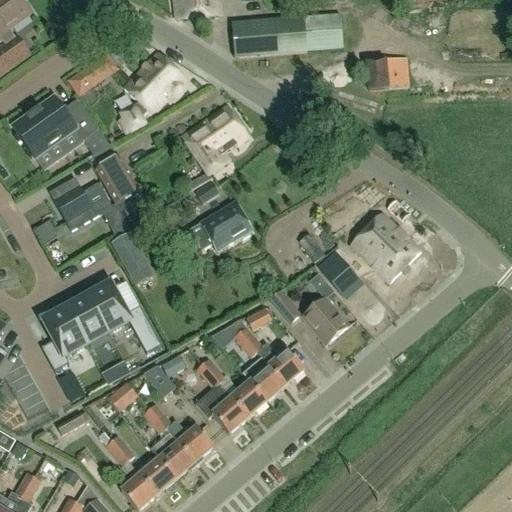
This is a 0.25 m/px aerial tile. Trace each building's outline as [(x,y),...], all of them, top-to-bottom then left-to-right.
[(10,32),(32,16),(20,0),(0,0),(0,44),(12,36),(10,32)] [(173,0),(176,23),(220,18),(217,0),(173,0)] [(341,18),(232,27),(234,61),(307,55),(343,52),(341,18)] [(0,78),(1,80),(30,58),(17,39),(0,51),(0,78)] [(90,95),(120,73),(106,53),(76,75),(90,95)] [(415,81),(414,53),(392,54),(393,82),(415,81)] [(125,91),(138,104),(118,116),(120,122),(117,124),(126,140),(149,128),(143,119),(149,114),(150,116),(169,97),(174,98),(179,97),(183,93),(184,88),(182,83),(183,82),(158,57),(125,91)] [(390,57),(376,58),(377,83),(391,83),(390,57)] [(33,116),(12,131),(24,146),(35,162),(55,148),(75,134),(79,139),(83,145),(84,146),(93,158),(101,153),(108,147),(99,134),(88,119),(77,104),(70,109),(63,114),(58,108),(54,101),(33,116)] [(212,182),(209,179),(230,165),(224,156),(248,140),(227,109),(181,140),(206,177),(185,191),(189,197),(212,182)] [(97,173),(117,207),(139,195),(119,160),(97,173)] [(100,188),(83,198),(74,182),(51,196),(72,234),(96,220),(112,210),(100,188)] [(219,195),(212,184),(195,194),(202,205),(219,195)] [(396,201),(385,212),(401,227),(412,216),(396,201)] [(235,206),(200,227),(189,233),(201,255),(212,249),(216,255),(241,241),(242,243),(250,238),(249,236),(252,235),(235,206)] [(351,249),(389,285),(420,254),(382,217),(351,249)] [(148,268),(130,236),(111,246),(129,279),(148,268)] [(309,238),(299,245),(315,266),(324,259),(309,238)] [(337,295),(356,277),(340,261),(322,279),(337,295)] [(111,287),(88,299),(108,337),(129,326),(146,357),(161,349),(139,310),(127,317),(111,287)] [(270,304),(291,329),(302,320),(281,295),(270,304)] [(108,337),(88,299),(65,312),(86,349),(108,337)] [(325,349),(349,329),(326,302),(302,322),(325,349)] [(86,349),(65,312),(42,324),(54,345),(41,351),(54,375),(69,367),(65,361),(86,349)] [(256,317),(246,322),(252,332),(262,327),(256,317)] [(255,342),(246,331),(233,342),(240,351),(242,349),(248,345),(249,347),(255,342)] [(242,349),(240,351),(250,362),(257,356),(262,350),(255,342),(249,347),(248,345),(242,349)] [(262,351),(262,350),(257,356),(268,370),(285,390),(305,374),(288,353),(279,361),(267,347),(262,351)] [(212,379),(218,373),(209,363),(197,373),(204,382),(210,377),(212,379)] [(176,376),(170,364),(161,369),(167,381),(176,376)] [(129,377),(123,366),(112,372),(118,383),(129,377)] [(158,370),(143,378),(164,402),(176,391),(158,370)] [(285,390),(268,370),(249,386),(267,406),(285,390)] [(212,418),(229,438),(248,422),(231,401),(219,387),(225,382),(218,373),(212,379),(206,384),(212,391),(194,407),(207,422),(212,418)] [(127,386),(108,402),(120,416),(135,403),(141,411),(139,412),(143,418),(149,413),(127,386)] [(267,406),(249,386),(231,401),(248,422),(267,406)] [(71,406),(84,399),(78,389),(65,395),(71,405),(71,406)] [(156,408),(149,413),(143,418),(150,427),(157,422),(158,424),(164,419),(156,408)] [(81,417),(56,431),(62,440),(85,426),(89,431),(94,427),(90,423),(86,416),(82,418),(81,417)] [(157,422),(150,427),(159,438),(161,445),(151,454),(176,483),(195,467),(166,433),(172,428),(164,419),(158,424),(157,422)] [(172,428),(166,433),(195,467),(214,451),(197,430),(187,438),(177,424),(172,428)] [(109,431),(104,436),(112,445),(106,450),(113,459),(119,454),(121,456),(127,450),(118,440),(117,441),(109,431)] [(16,444),(0,434),(0,450),(9,456),(16,444)] [(112,445),(104,436),(98,441),(106,450),(105,451),(122,471),(121,472),(132,485),(121,495),(135,511),(141,511),(157,499),(140,478),(129,465),(135,459),(127,450),(121,456),(119,454),(113,459),(106,450),(112,445)] [(16,446),(10,457),(21,463),(27,452),(16,446)] [(176,483),(151,454),(158,463),(140,478),(157,499),(176,483)] [(27,477),(21,486),(28,490),(27,493),(35,498),(42,486),(40,485),(44,480),(37,476),(34,481),(27,477)] [(28,490),(21,486),(14,498),(12,496),(8,503),(0,498),(0,491),(0,490),(0,511),(15,511),(21,503),(29,508),(35,498),(27,493),(28,490)] [(81,511),(83,509),(70,502),(64,511),(81,511)] [(21,503),(15,511),(30,511),(32,509),(29,508),(21,503)]
